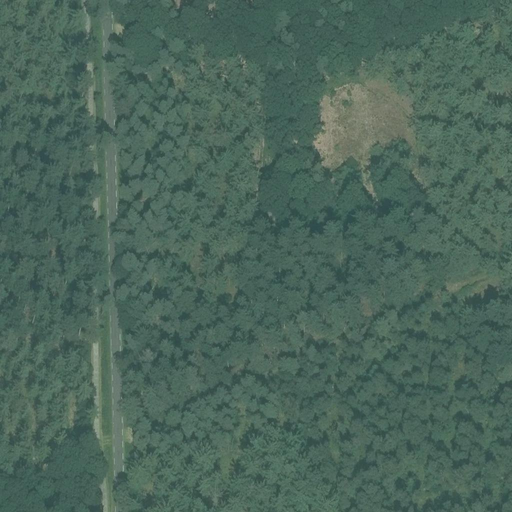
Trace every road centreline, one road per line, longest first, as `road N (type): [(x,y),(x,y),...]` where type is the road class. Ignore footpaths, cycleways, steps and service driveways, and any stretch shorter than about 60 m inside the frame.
road 1 (tertiary): [(118,511),(110,0)]
road 2 (track): [(276,79),(308,85),(339,78),(511,5)]
road 3 (track): [(111,17),(276,79)]
